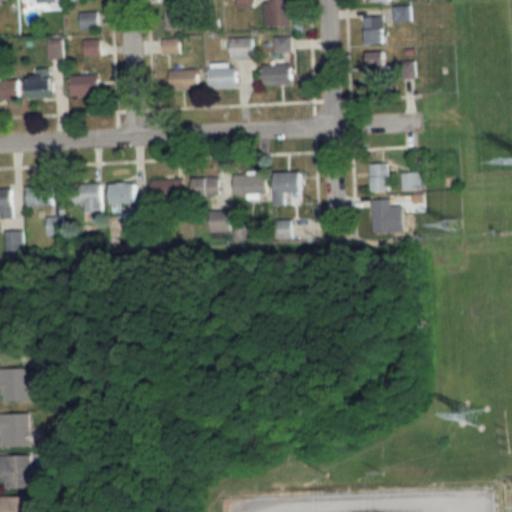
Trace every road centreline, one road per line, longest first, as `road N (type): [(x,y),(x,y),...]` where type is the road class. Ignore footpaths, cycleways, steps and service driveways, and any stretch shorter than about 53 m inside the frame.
road 1 (residential): [(0,146),(419,127)]
road 2 (residential): [(332,235),(325,0)]
road 3 (residential): [(127,0),(132,139)]
